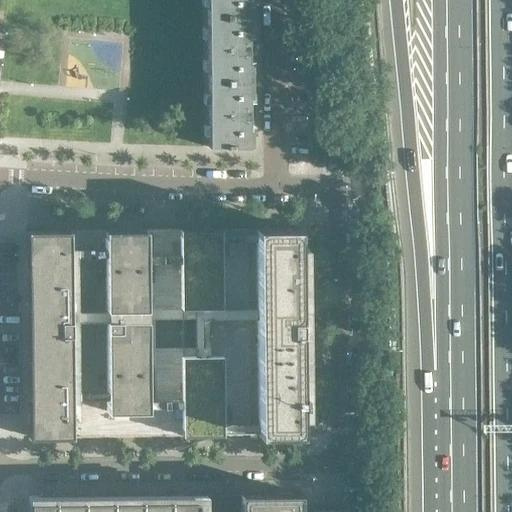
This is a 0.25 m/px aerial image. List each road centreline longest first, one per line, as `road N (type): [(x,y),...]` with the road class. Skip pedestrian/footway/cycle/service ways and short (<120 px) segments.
road 1 (residential): [(334,185),(338,469),(0,473)]
road 2 (motorway): [(396,0),(412,159),(456,370)]
road 3 (motorway): [(451,0),(456,370)]
road 4 (residential): [(0,181),(275,186)]
road 5 (residential): [(275,186),(275,0)]
road 6 (motorway): [(456,370),(457,511)]
